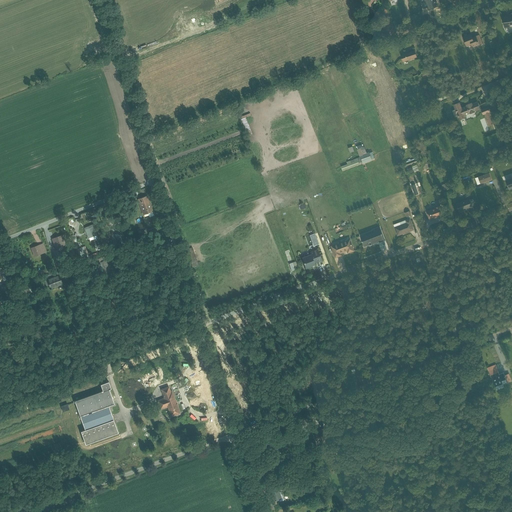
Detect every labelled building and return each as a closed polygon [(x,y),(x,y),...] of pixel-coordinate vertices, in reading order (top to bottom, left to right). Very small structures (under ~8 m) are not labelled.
[(435,0),(424,0),(425,1),(420,3),(422,8),(425,6),(427,10),(438,6),(435,0)] [(503,26),(511,26),(511,14),(503,15),(503,26)] [(383,31),(393,27),(389,17),(379,21),(383,31)] [(473,47),(479,44),(474,33),(463,37),(466,46),(472,44),(473,47)] [(404,62),(418,58),(415,50),(401,54),(404,62)] [(454,104),(460,120),(467,117),(466,115),(482,109),(478,100),(463,106),(461,101),(454,104)] [(484,114),(488,126),(494,124),(490,111),(489,111),(489,108),(481,111),(482,115),(484,114)] [(356,147),(359,157),(346,161),(347,163),(339,166),(341,171),(374,159),(371,151),(366,153),(363,145),(356,147)] [(479,186),(492,180),(489,172),(475,178),(479,186)] [(143,215),(154,211),(148,195),(138,199),(143,215)] [(460,212),(474,207),(471,198),(457,203),(460,212)] [(431,219),(444,214),(441,205),(427,210),(431,219)] [(398,236),(414,230),(410,220),(394,226),(398,236)] [(90,238),(100,235),(96,223),(86,226),(90,238)] [(364,246),(386,239),(382,227),(360,234),(364,246)] [(121,244),(129,241),(124,228),(116,231),(121,244)] [(309,235),(312,246),(309,247),(310,250),(314,249),(313,245),(318,244),(315,233),(309,235)] [(55,249),(67,245),(64,235),(52,239),(55,249)] [(335,258),(355,251),(351,239),(331,246),(335,258)] [(35,258),(47,254),(44,244),(31,248),(35,258)] [(306,267),(324,261),(319,249),(302,255),(306,267)] [(106,257),(98,258),(100,273),(108,272),(106,257)] [(51,289),(64,285),(61,277),(48,281),(51,289)] [(486,320),(495,317),(493,310),(484,313),(486,320)] [(495,386),(507,382),(503,372),(499,374),(495,365),(488,367),(495,386)] [(86,445),(119,433),(110,406),(116,404),(110,390),(112,389),(109,382),(102,384),(104,391),(75,401),(86,430),(82,432),(86,445)] [(170,386),(160,389),(163,398),(156,401),(160,410),(167,407),(170,417),(180,413),(170,386)] [(439,399),(448,395),(445,388),(436,392),(439,399)] [(62,412),(69,410),(67,404),(60,406),(62,412)] [(317,442),(331,438),(328,430),(315,434),(317,442)] [(282,450),(289,447),(285,435),(278,438),(279,442),(282,450)] [(282,450),(279,442),(271,445),(274,453),(282,450)] [(273,502),(284,498),(277,480),(267,484),(273,502)]
